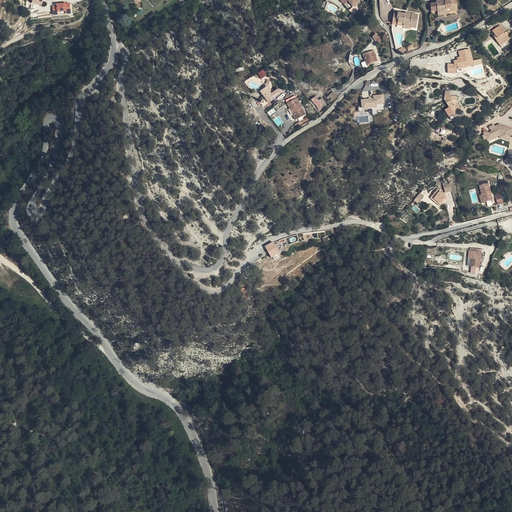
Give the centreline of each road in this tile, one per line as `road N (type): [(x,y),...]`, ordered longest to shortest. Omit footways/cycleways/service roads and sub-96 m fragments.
road 1 (tertiary): [(215,511),(207,469),(180,408),(139,387),(117,363),(53,286),(12,215),(42,162),(49,117),(59,118),(61,141),(30,208),(35,216),(42,212),(69,158),(81,96),(115,48)]
road 2 (residential): [(170,259),(214,269),(239,208),(281,143),(323,119),(367,75),(511,5)]
road 3 (residential): [(170,259),(198,286),(222,291),(279,236),(356,221),(428,242),(494,223)]
road 4 (residential): [(115,48),(126,53),(129,159),(144,224),(170,259)]
